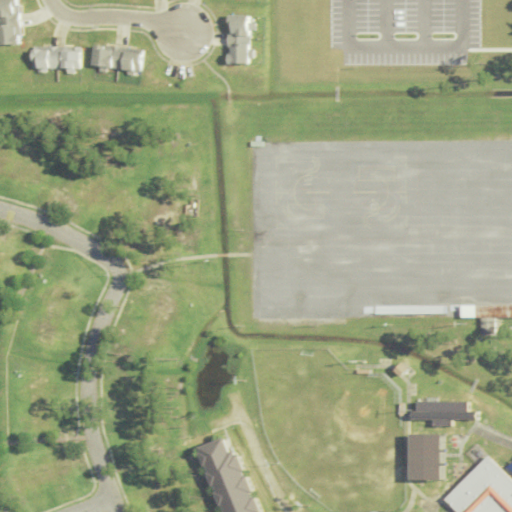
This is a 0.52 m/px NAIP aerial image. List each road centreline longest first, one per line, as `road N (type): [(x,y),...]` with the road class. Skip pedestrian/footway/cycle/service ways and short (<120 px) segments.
road 1 (residential): [(117,511),(97,457),(88,395),(90,358),(120,278),(115,265),(0,210)]
road 2 (residential): [(50,0),(66,17),(188,29)]
